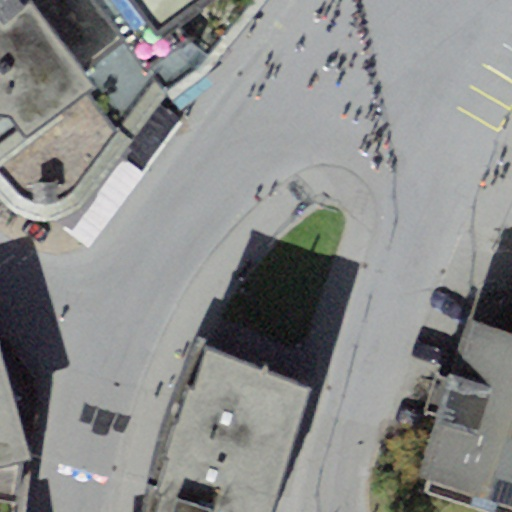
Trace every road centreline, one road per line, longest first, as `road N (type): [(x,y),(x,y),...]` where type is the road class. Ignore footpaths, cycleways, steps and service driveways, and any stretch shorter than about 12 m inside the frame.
road 1 (residential): [(326,511),(444,0)]
road 2 (residential): [(104,336),(131,278),(169,225),(242,141),(393,0)]
road 3 (residential): [(75,511),(82,429),(104,336)]
road 4 (residential): [(104,336),(0,235)]
road 5 (unknown): [(386,232),(511,232)]
